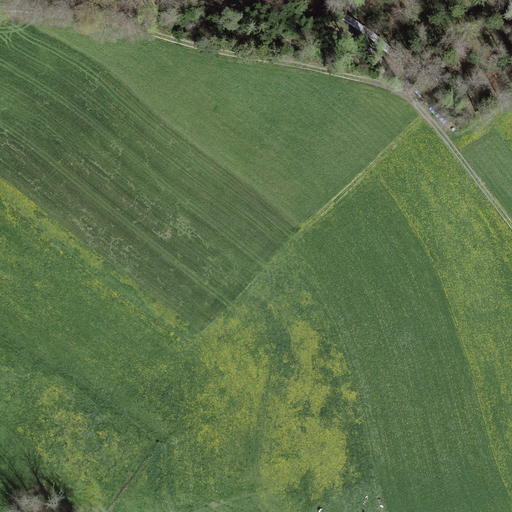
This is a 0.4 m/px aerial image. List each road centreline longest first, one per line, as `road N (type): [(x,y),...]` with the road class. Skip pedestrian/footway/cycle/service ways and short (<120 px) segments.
road 1 (track): [(411,97),(389,84),(81,17),(0,8)]
road 2 (track): [(511,223),(411,97)]
road 3 (track): [(303,0),(373,44),(411,97)]
